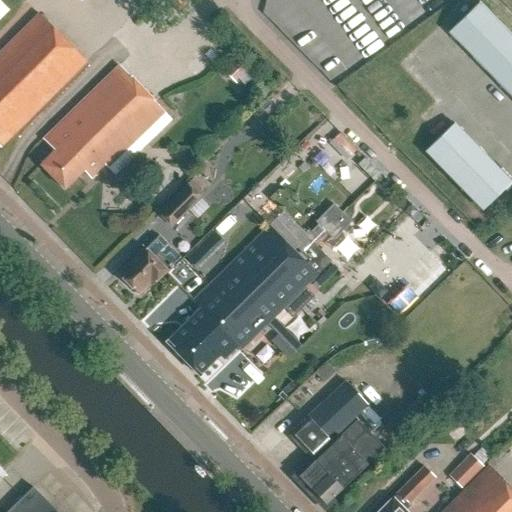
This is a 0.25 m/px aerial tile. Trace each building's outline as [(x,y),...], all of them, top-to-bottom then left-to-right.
[(178,14),(187,5),(182,0),(175,0),(170,6),(178,14)] [(262,0),(255,22),(307,41),(309,35),(292,28),(296,18),(298,19),(304,0),(310,0),(318,3),(313,17),(328,23),(334,7),(313,0),(262,0)] [(447,33),(511,100),(511,36),(479,3),(447,33)] [(0,146),(86,62),(38,13),(0,50),(0,146)] [(107,169),(164,114),(118,67),(42,140),(51,148),(54,151),(39,166),(63,191),(82,172),(90,180),(104,166),(107,169)] [(244,86),(253,77),(246,70),(237,79),(244,86)] [(425,153),(482,211),(511,182),(454,124),(425,153)] [(340,135),(334,142),(350,159),(357,152),(340,135)] [(365,160),(358,166),(374,182),(381,176),(365,160)] [(172,228),(201,199),(187,184),(157,213),(172,228)] [(423,221),(407,204),(400,211),(416,228),(423,221)] [(336,230),(353,213),(348,209),(331,225),(336,230)] [(236,346),(240,350),(282,309),(291,318),(309,301),(300,291),(315,275),(314,274),(328,261),(309,242),(296,255),(267,226),(192,301),(199,308),(164,343),(198,377),(219,356),(223,359),(236,346)] [(154,238),(116,276),(136,295),(147,284),(151,288),(155,283),(154,282),(170,267),(170,266),(178,258),(177,257),(174,260),(169,254),(171,252),(164,245),(162,246),(154,238)] [(325,504),(382,447),(353,417),(365,405),(343,382),(290,434),(312,456),(317,452),(320,455),(298,477),(325,504)] [(423,420),(439,404),(425,391),(410,407),(423,420)] [(463,429),(463,413),(449,412),(449,429),(463,429)] [(470,454),(448,476),(463,490),(484,468),(470,454)] [(409,504),(435,479),(424,467),(378,511),(406,511),(411,507),(409,504)] [(511,511),(511,490),(490,468),(444,511),(511,511)] [(59,511),(32,485),(4,511),(59,511)]
